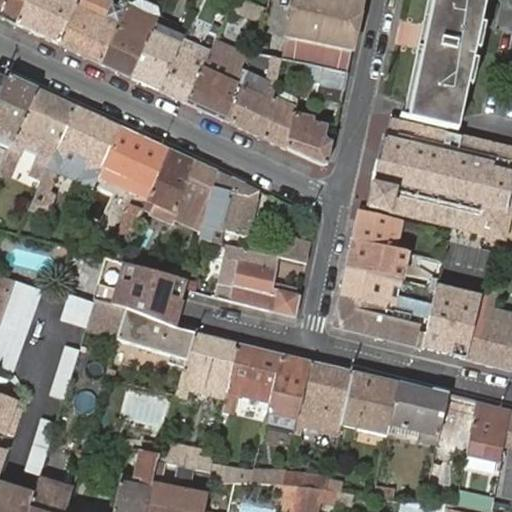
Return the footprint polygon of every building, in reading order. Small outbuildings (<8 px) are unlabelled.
[(0,0),(0,19),(19,28),(31,0),(0,0)] [(59,46),(80,0),(31,0),(19,28),(59,46)] [(102,67),(129,6),(122,3),(117,9),(97,0),(80,0),(59,46),(102,67)] [(235,0),(230,14),(262,28),(267,10),(242,0),(235,0)] [(282,62),(305,66),(349,74),(364,0),(293,0),(279,61),(282,62)] [(485,0),(433,0),(427,27),(435,28),(430,52),(422,50),(411,102),(461,113),(475,49),(468,47),(471,36),(478,37),(485,0)] [(132,80),(156,26),(162,14),(160,9),(141,2),(129,6),(102,67),(132,80)] [(160,94),(185,40),(156,26),(132,80),(160,94)] [(435,28),(427,27),(422,50),(430,52),(435,28)] [(475,49),(478,37),(471,36),(468,47),(475,49)] [(187,106),(212,51),(185,40),(160,94),(187,106)] [(187,106),(230,126),(247,75),(252,58),(222,44),(218,53),(212,51),(187,106)] [(275,93),(282,62),(279,61),(272,61),(265,83),(247,75),(230,126),(263,141),(275,93)] [(305,66),(301,84),(319,87),(315,100),(342,106),(349,74),(305,66)] [(39,91),(11,78),(0,103),(0,102),(0,143),(4,146),(0,152),(0,161),(6,163),(39,91)] [(77,108),(39,91),(6,163),(0,174),(13,179),(26,150),(41,156),(38,164),(50,168),(77,108)] [(293,116),(296,103),(291,101),(289,107),(280,104),(282,95),(275,93),(263,141),(285,151),(293,116)] [(402,109),(398,118),(457,132),(459,123),(461,113),(411,102),(405,102),(402,109)] [(50,168),(29,215),(44,221),(55,197),(51,195),(60,174),(95,191),(101,177),(123,129),(77,108),(50,168)] [(326,124),(293,116),(285,151),(327,171),(333,144),(328,142),(321,136),(326,124)] [(367,208),(503,240),(511,200),(511,150),(387,122),(367,208)] [(171,152),(123,129),(101,177),(110,182),(113,172),(138,182),(133,193),(150,200),(171,152)] [(163,221),(172,224),(174,220),(196,163),(171,152),(150,200),(144,211),(151,215),(154,205),(168,210),(163,221)] [(219,174),(196,163),(174,220),(202,230),(213,195),(219,174)] [(113,172),(110,182),(133,193),(138,182),(113,172)] [(260,193),(219,174),(213,195),(217,197),(227,200),(224,216),(213,214),(210,227),(248,237),(260,193)] [(227,200),(217,197),(213,214),(224,216),(227,200)] [(119,235),(131,240),(143,213),(133,207),(119,235)] [(402,230),(404,224),(359,214),(347,271),(392,281),(393,274),(383,272),(394,228),(402,230)] [(393,274),(402,230),(394,228),(383,272),(393,274)] [(286,244),(281,259),(308,267),(311,250),(286,244)] [(229,246),(219,300),(296,320),(301,299),(272,292),(278,259),(229,246)] [(133,312),(174,329),(187,281),(101,258),(91,285),(70,280),(63,295),(69,296),(95,302),(128,311),(133,312)] [(427,321),(429,311),(407,307),(408,304),(391,300),(394,288),(399,289),(401,284),(392,281),(347,271),(340,300),(401,315),(427,321)] [(0,330),(4,331),(21,284),(0,278),(0,330)] [(466,363),(482,295),(436,284),(429,311),(427,321),(424,337),(420,353),(466,363)] [(0,368),(17,375),(46,294),(21,286),(0,346),(0,368)] [(495,297),(482,295),(466,363),(511,375),(511,374),(511,330),(489,325),(492,310),(495,297)] [(95,302),(69,296),(61,320),(87,328),(88,325),(95,302)] [(420,353),(424,337),(418,336),(419,330),(399,325),(401,315),(340,300),(334,330),(420,353)] [(95,302),(88,325),(121,334),(128,311),(95,302)] [(511,314),(492,310),(489,325),(511,330),(511,314)] [(121,334),(118,344),(168,358),(166,365),(182,368),(192,334),(174,329),(133,312),(128,311),(121,334)] [(182,368),(174,396),(184,399),(187,390),(224,400),(225,393),(237,346),(192,334),(182,368)] [(237,346),(225,393),(234,395),(236,387),(254,392),(251,399),(268,404),(281,357),(237,346)] [(50,395),(65,399),(79,353),(66,349),(50,395)] [(311,364),(281,357),(268,404),(265,414),(295,421),(311,364)] [(352,374),(311,364),(295,421),(292,433),(299,435),(301,427),(336,436),(339,425),(352,374)] [(398,386),(352,374),(339,425),(386,436),(389,425),(398,386)] [(448,398),(398,386),(389,425),(421,432),(418,444),(435,448),(436,446),(448,398)] [(236,387),(234,395),(251,399),(254,392),(236,387)] [(150,424),(157,403),(125,394),(119,415),(150,424)] [(476,406),(448,398),(436,446),(464,453),(476,406)] [(0,436),(7,439),(14,412),(16,407),(0,402),(0,436)] [(464,453),(464,454),(500,463),(504,448),(511,414),(476,406),(464,453)] [(15,441),(24,415),(14,412),(7,439),(15,441)] [(511,414),(504,448),(511,448),(511,449),(502,495),(511,498),(511,414)] [(26,472),(40,477),(56,426),(42,422),(26,472)] [(389,425),(386,436),(418,444),(421,432),(389,425)] [(161,443),(158,453),(209,463),(211,454),(161,443)] [(0,483),(11,454),(0,449),(0,483)] [(158,453),(156,458),(155,465),(168,468),(176,469),(179,470),(197,474),(205,476),(209,463),(158,453)] [(122,476),(114,511),(144,511),(155,465),(156,458),(138,455),(133,478),(140,481),(139,489),(125,487),(127,477),(122,476)] [(436,489),(442,462),(429,458),(423,486),(436,489)] [(155,465),(144,511),(170,511),(174,494),(163,491),(168,468),(155,465)] [(174,494),(170,511),(202,511),(205,499),(191,497),(197,474),(179,470),(176,484),(174,494)] [(250,470),(245,485),(277,487),(282,472),(250,470)] [(282,472),(277,487),(293,488),(322,492),(325,481),(282,472)] [(66,511),(73,491),(39,481),(33,499),(29,511),(66,511)] [(0,511),(5,511),(12,491),(6,489),(0,487),(0,511)] [(293,488),(288,511),(312,511),(316,498),(332,501),(334,493),(322,492),(293,488)] [(29,511),(33,499),(12,491),(5,511),(29,511)] [(444,506),(399,502),(395,511),(442,511),(444,506)]
